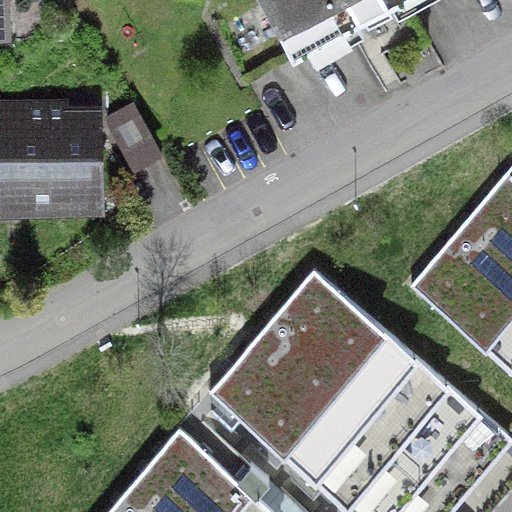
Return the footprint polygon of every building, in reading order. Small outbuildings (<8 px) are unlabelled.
[(382,0),(400,0),(407,9),(423,0),(249,0),(209,23),(240,79),(382,0)] [(132,170),(157,156),(128,104),(102,118),(132,170)] [(0,200),(92,198),(90,117),(63,117),(63,108),(0,109),(0,200)] [(511,171),(508,168),(412,283),(511,366),(511,171)] [(481,511),(511,475),(511,431),(312,265),(211,387),(361,511),(481,511)] [(276,511),(176,429),(107,511),(276,511)]
